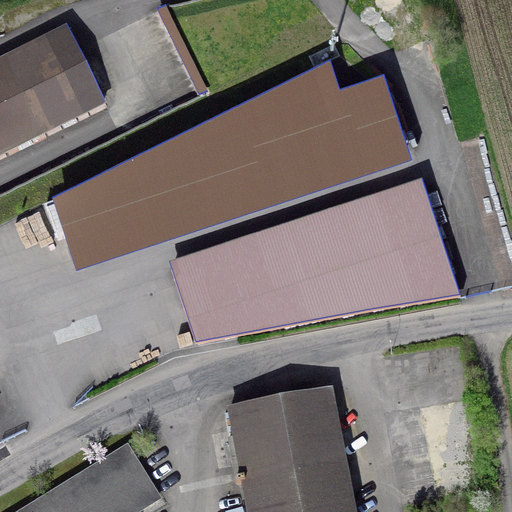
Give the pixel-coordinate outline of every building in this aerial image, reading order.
[(0,153),(111,96),(75,31),(0,67),(0,153)] [(52,204),(76,276),(411,165),(383,80),(340,94),(329,64),(52,204)] [(423,182),(169,264),(195,345),(460,298),(423,182)] [(356,511),(335,402),(231,422),(248,511),(356,511)] [(140,511),(165,497),(136,449),(34,511),(140,511)]
